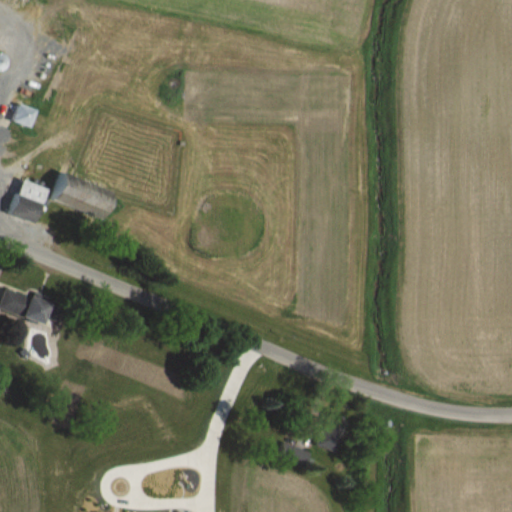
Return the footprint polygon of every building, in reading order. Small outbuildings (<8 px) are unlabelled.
[(5,122),(22,128),(29,111),(12,104),(5,122)] [(57,172),(46,200),(94,220),(106,193),(57,172)] [(42,190),(17,180),(3,213),(28,224),(42,190)] [(28,297),(1,288),(0,290),(0,310),(48,328),(56,304),(29,294),(28,297)] [(329,453),(343,422),(324,413),(310,444),(329,453)] [(299,467),(306,452),(280,442),(273,457),(299,467)]
